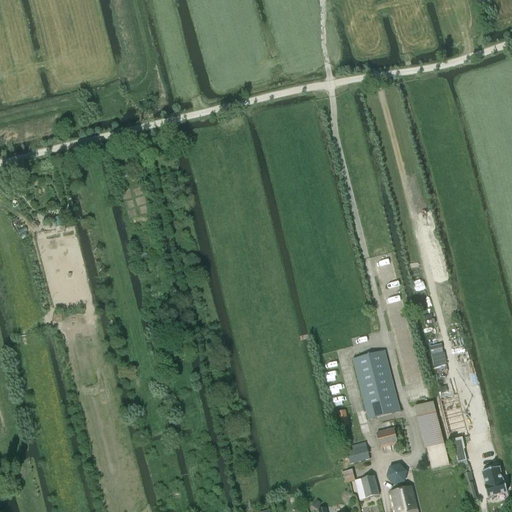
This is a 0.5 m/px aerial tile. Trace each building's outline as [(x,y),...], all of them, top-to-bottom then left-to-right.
[(129,170),(122,171),(124,178),(131,177),(129,170)] [(400,411),(385,351),(353,359),(368,420),(400,411)] [(436,413),(433,403),(415,407),(417,417),(426,449),(428,449),(433,469),(450,465),(436,413)] [(345,411),(338,413),(340,420),(347,418),(345,411)] [(381,448),(398,443),(394,429),(377,434),(381,448)] [(463,439),(451,441),(452,446),(454,457),(456,463),(466,461),(463,449),(465,449),(463,439)] [(350,465),(370,459),(367,447),(347,452),(350,465)] [(390,468),(387,478),(395,485),(405,482),(408,472),(400,465),(390,468)] [(469,466),(460,468),(465,485),(466,485),(473,483),(469,466)] [(499,468),(482,472),(486,487),(485,487),(487,498),(507,492),(505,482),(503,483),(499,468)] [(345,483),(355,481),(352,470),(342,473),(345,483)] [(374,477),(355,482),(360,500),(379,495),(374,477)] [(473,483),(466,485),(471,502),(478,500),(474,483),(473,483)] [(395,511),(417,511),(412,487),(391,492),(395,511)] [(317,501),(313,506),(317,510),(321,504),(317,501)]
